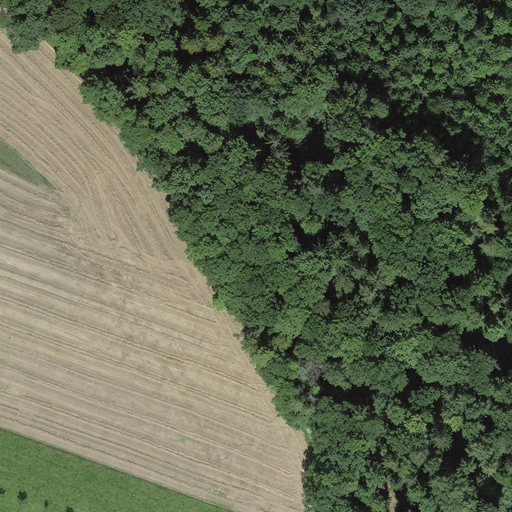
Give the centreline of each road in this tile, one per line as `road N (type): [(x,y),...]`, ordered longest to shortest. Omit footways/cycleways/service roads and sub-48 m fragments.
road 1 (track): [(13,0),(99,84),(162,164),(313,432),(331,511)]
road 2 (track): [(169,0),(273,118),(376,293),(391,346),(388,417),(356,456),(323,463)]
